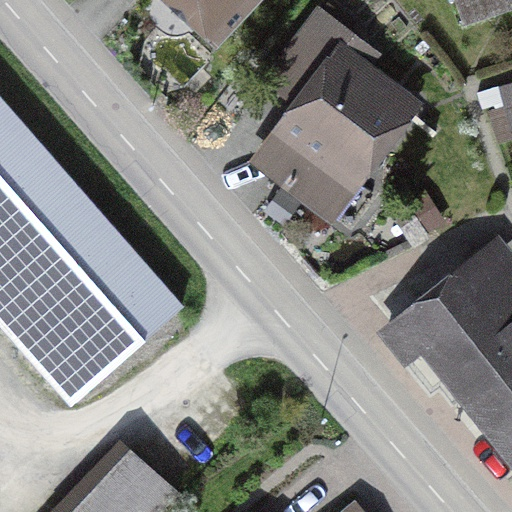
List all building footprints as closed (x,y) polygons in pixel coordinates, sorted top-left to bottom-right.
[(183,0),(231,52),(276,0),(183,0)] [(452,0),(461,33),(511,18),(511,6),(510,0),(452,0)] [(426,125),(340,57),(358,32),(318,5),(259,78),(298,105),(257,160),(331,234),(426,125)] [(0,332),(69,410),(183,311),(0,103),(0,332)] [(511,468),(511,265),(498,244),(386,306),(511,468)] [(166,511),(175,503),(124,440),(55,511),(166,511)]
